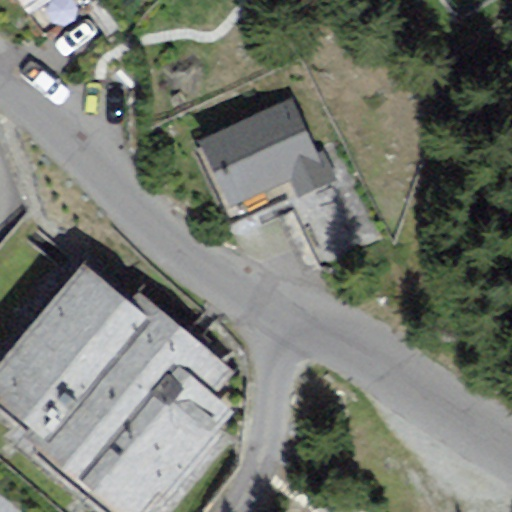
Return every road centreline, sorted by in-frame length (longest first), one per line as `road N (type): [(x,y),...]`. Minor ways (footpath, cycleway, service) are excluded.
road 1 (residential): [(0,79),(147,218),(266,314)]
road 2 (residential): [(266,314),(365,361),(511,468)]
road 3 (residential): [(266,314),(268,397),(258,461),(230,511)]
